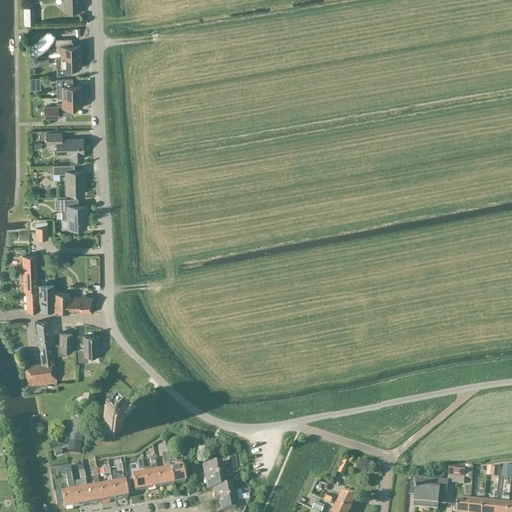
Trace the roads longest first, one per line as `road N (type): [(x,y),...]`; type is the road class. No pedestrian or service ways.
road 1 (unclassified): [(109,320),(95,0)]
road 2 (unclassified): [(292,423),(247,430),(201,416),(121,343),(109,320)]
road 3 (unclassified): [(292,423),(467,389)]
